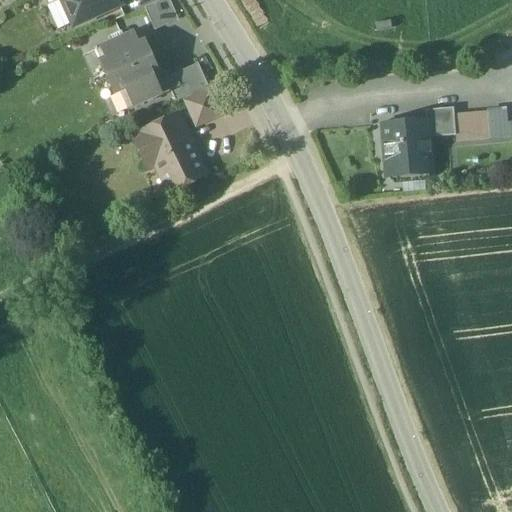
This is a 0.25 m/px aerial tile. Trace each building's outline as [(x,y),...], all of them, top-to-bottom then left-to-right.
[(62,0),(74,27),(122,6),(119,0),(62,0)] [(168,0),(164,0),(144,9),(155,32),(178,21),(168,0)] [(125,39),(122,32),(108,38),(111,45),(102,49),(107,60),(101,63),(109,79),(152,59),(144,43),(139,46),(134,35),(125,39)] [(152,59),(109,79),(116,95),(127,90),(135,108),(171,92),(180,87),(175,75),(168,78),(165,72),(159,76),(152,59)] [(198,65),(175,75),(180,87),(171,92),(176,102),(209,87),(198,65)] [(210,91),(186,102),(190,112),(193,118),(197,127),(221,116),(210,91)] [(454,109),(426,112),(426,122),(428,122),(429,139),(455,137),(454,116),(454,115),(454,109)] [(190,112),(178,118),(181,124),(193,118),(190,112)] [(454,115),(454,116),(455,137),(456,143),(491,140),(488,113),(454,115)] [(178,117),(134,138),(149,169),(156,165),(170,193),(206,176),(181,124),(178,118),(178,117)] [(426,122),(383,126),(387,178),(432,174),(429,139),(428,122),(426,122)]
